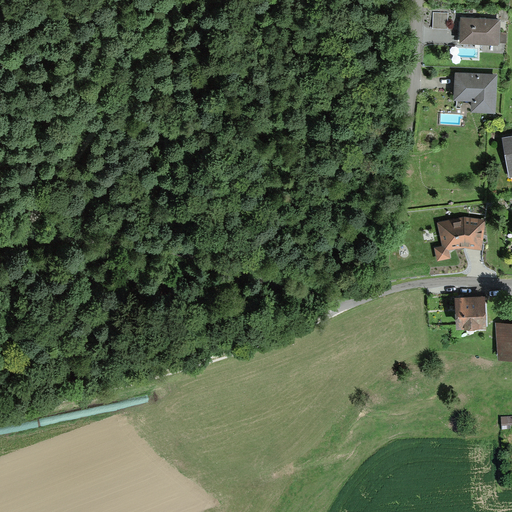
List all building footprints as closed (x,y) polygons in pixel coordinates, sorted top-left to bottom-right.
[(498,23),(463,21),(462,44),(497,46),(498,23)] [(495,79),(456,76),(455,100),(474,101),(474,111),(493,112),(495,79)] [(511,136),(503,138),(510,178),(511,178),(511,136)] [(464,217),(437,222),(442,247),(435,248),(438,261),(451,259),(449,250),(464,247),(482,249),(485,219),(464,217)] [(484,297),(455,299),(457,330),(486,328),(484,297)] [(511,323),(496,325),(498,361),(511,360),(511,323)] [(511,424),(511,422),(511,417),(501,417),(501,425),(511,424)]
